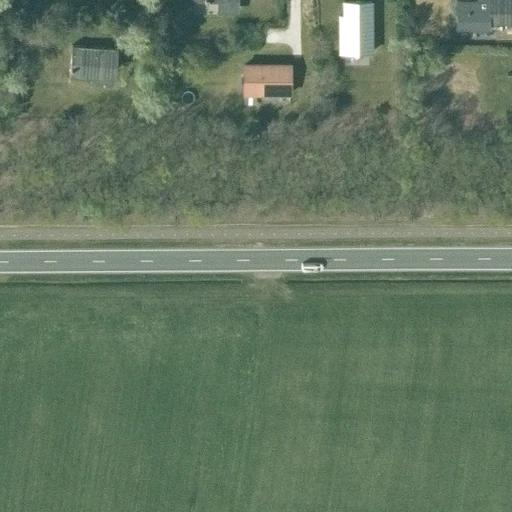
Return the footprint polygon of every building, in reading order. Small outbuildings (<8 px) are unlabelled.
[(217,0),(218,11),(231,11),(231,0),(217,0)] [(488,18),(509,18),(508,0),(476,0),(455,0),(456,29),(488,29),(488,18)] [(371,52),(371,36),(370,1),(342,1),(343,15),(339,15),(339,52),(371,52)] [(114,80),(117,48),(71,45),(69,77),(114,80)] [(243,65),(243,93),(243,102),(255,102),(255,93),(290,93),(290,65),(243,65)]
